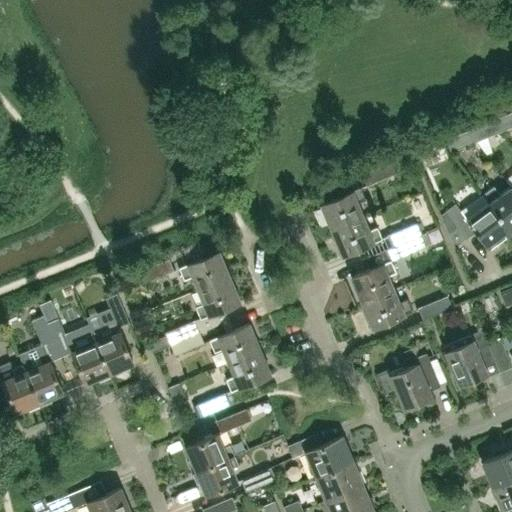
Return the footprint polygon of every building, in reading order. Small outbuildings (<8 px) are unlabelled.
[(511,126),(511,111),(497,118),(502,131),(511,126)] [(502,131),(497,118),(471,129),(476,141),(502,131)] [(476,141),(471,129),(446,140),(451,152),(476,141)] [(366,186),(395,174),(390,162),(361,174),(366,186)] [(511,233),(509,229),(511,226),(511,191),(509,187),(499,194),(494,186),(481,196),(510,234),(511,233)] [(362,217),(356,203),(364,200),(359,188),(320,204),(331,230),(362,217)] [(487,245),(504,233),(507,237),(510,234),(481,196),(460,211),(455,203),(441,213),(455,246),(475,231),(489,250),(490,249),(487,245)] [(381,239),(376,227),(367,230),(362,217),(331,230),(342,255),(381,239)] [(421,235),(416,223),(387,235),(392,247),(421,235)] [(396,259),(426,247),(421,235),(392,247),(396,259)] [(229,276),(218,250),(178,267),(183,280),(192,276),(198,289),(229,276)] [(466,271),(476,267),(470,250),(460,254),(466,271)] [(144,283),(174,270),(169,258),(139,271),(144,283)] [(392,289),(386,275),(394,272),(390,261),(351,277),(361,302),(392,289)] [(240,302),(229,276),(198,289),(203,303),(195,307),(200,318),(240,302)] [(411,311),(406,300),(398,303),(392,289),(361,302),(372,327),(411,311)] [(511,289),(500,294),(505,306),(511,303),(511,289)] [(129,322),(116,293),(105,297),(117,327),(129,322)] [(451,308),(446,295),(417,308),(422,320),(451,308)] [(70,347),(58,317),(46,322),(58,352),(70,347)] [(169,344),(199,331),(194,320),(165,332),(169,344)] [(58,352),(46,322),(35,327),(41,343),(47,357),(47,356),(58,352)] [(260,348),(249,323),(209,340),(214,351),(223,348),(228,362),(260,348)] [(132,362),(119,331),(106,336),(103,329),(92,334),(110,376),(121,371),(119,367),(132,362)] [(459,385),(486,373),(487,376),(499,371),(496,363),(488,343),(482,330),(443,346),(459,385)] [(174,355),(204,343),(199,331),(169,344),(174,355)] [(110,376),(92,334),(81,338),(84,345),(71,351),(84,382),(97,377),(98,380),(110,376)] [(511,366),(500,338),(488,343),(496,363),(499,371),(499,372),(511,366)] [(62,391),(49,360),(47,356),(47,357),(41,343),(18,353),(22,363),(39,405),(51,401),(49,397),(62,391)] [(271,374),(261,352),(260,348),(228,362),(234,375),(226,379),(230,391),(271,374)] [(440,387),(426,353),(414,358),(416,364),(392,374),(389,368),(377,373),(385,394),(396,390),(403,408),(432,396),(429,391),(440,387)] [(39,405),(22,363),(13,367),(10,361),(0,365),(0,378),(14,411),(26,406),(28,410),(39,405)] [(200,416),(230,404),(225,392),(195,404),(200,416)] [(220,432),(249,420),(245,409),(215,421),(220,432)] [(233,454),(228,444),(221,447),(216,433),(184,446),(190,459),(186,461),(191,472),(233,454)] [(351,460),(341,435),(316,446),(311,435),(295,442),(291,444),(287,446),(292,457),(305,451),(315,475),(351,460)] [(511,477),(511,448),(482,462),(492,486),(511,477)] [(236,481),(230,468),(237,465),(233,454),(191,472),(195,483),(199,482),(204,494),(236,481)] [(362,484),(351,460),(315,475),(325,499),(362,484)] [(244,491),(274,479),(269,467),(239,479),(244,491)] [(511,506),(511,477),(492,486),(502,510),(511,506)] [(61,511),(83,503),(77,490),(100,481),(100,480),(47,502),(44,497),(31,502),(35,511),(61,511)] [(361,511),(372,508),(362,484),(325,499),(330,511),(361,511)] [(130,511),(120,487),(86,501),(91,511),(130,511)] [(202,511),(225,511),(236,508),(231,497),(201,509),(202,511)] [(278,511),(274,500),(262,505),(265,511),(278,511)] [(294,511),(301,509),(297,500),(282,506),(284,511),(294,511)]
